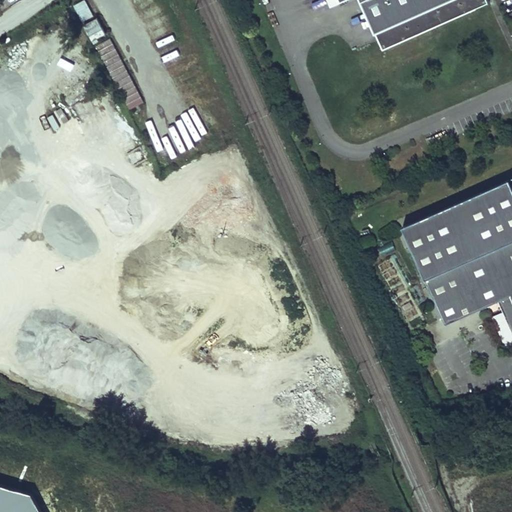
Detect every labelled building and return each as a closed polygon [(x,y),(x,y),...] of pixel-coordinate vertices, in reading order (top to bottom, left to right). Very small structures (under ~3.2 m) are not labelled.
[(84,0),(74,3),(79,20),(91,16),(86,0),(84,0)] [(342,0),(361,0),(383,47),(485,0),(337,0),(338,2),(342,0)] [(125,111),(143,102),(98,17),(80,27),(125,111)] [(108,126),(93,93),(74,101),(89,134),(108,126)] [(63,108),(53,114),(60,126),(70,120),(63,108)] [(511,177),(403,226),(447,324),(488,305),(497,301),(511,333),(511,177)] [(511,333),(497,301),(488,305),(508,349),(511,347),(511,333)]
